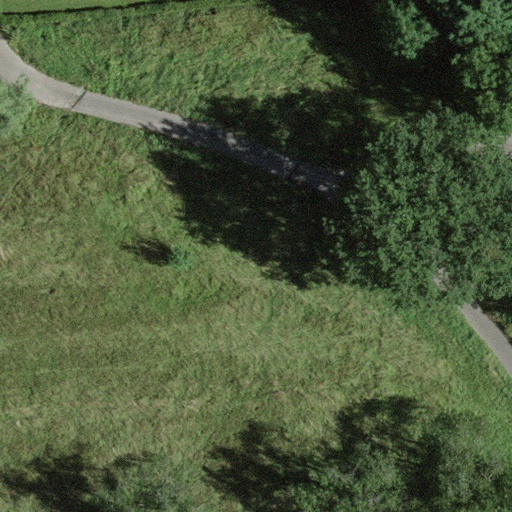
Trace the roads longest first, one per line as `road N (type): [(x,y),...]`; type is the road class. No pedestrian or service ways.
road 1 (track): [(511,356),(426,252),(347,195),(177,123),(25,80),(0,59)]
road 2 (track): [(347,195),(511,148)]
